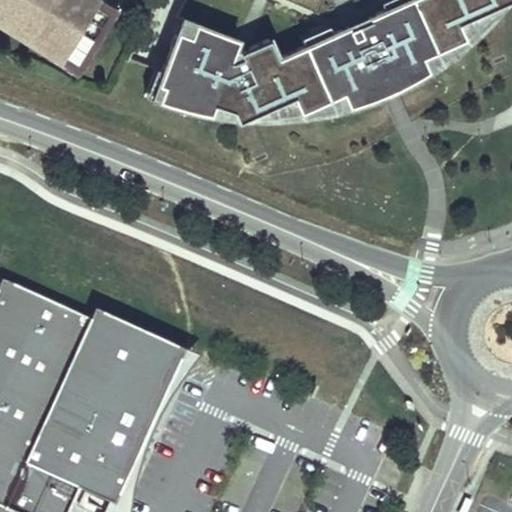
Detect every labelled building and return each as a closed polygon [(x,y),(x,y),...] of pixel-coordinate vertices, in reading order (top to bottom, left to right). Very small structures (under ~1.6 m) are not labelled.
[(0,0),(0,26),(47,56),(58,63),(61,58),(77,68),(83,58),(103,27),(109,17),(92,7),(95,2),(91,0),(0,0)] [(119,11),(102,0),(91,0),(95,2),(92,7),(109,17),(103,27),(107,30),(119,11)] [(324,0),(287,0),(319,14),(324,0)] [(404,0),(375,13),(377,15),(382,27),(376,30),(371,18),(359,23),(386,84),(393,81),(396,88),(400,85),(411,80),(421,75),(425,71),(427,70),(421,57),(463,38),(458,22),(485,10),(504,2),(507,0),(404,0)] [(474,35),(482,27),(488,20),(493,15),(500,6),(504,2),(485,10),(458,22),(463,38),(421,57),(427,70),(431,68),(439,63),(441,61),(446,58),(452,53),(456,50),(463,44),(474,35)] [(382,27),(377,15),(371,18),(376,30),(382,27)] [(190,36),(194,23),(182,18),(177,31),(190,36)] [(238,40),(194,23),(190,36),(177,31),(168,54),(157,84),(162,85),(157,100),(163,102),(166,103),(173,105),(180,107),(188,109),(195,111),(198,112),(202,112),(205,113),(209,114),(213,104),(232,111),(235,117),(237,121),(246,118),(292,97),(299,112),(341,93),(347,106),(355,104),(358,103),(367,100),(378,95),(382,94),(379,87),(386,84),(359,23),(348,29),(352,39),(345,42),(341,32),(340,29),(277,57),(268,39),(250,46),(253,53),(243,58),(242,56),(241,56),(231,61),(229,61),(238,40)] [(352,39),(348,29),(341,32),(345,42),(352,39)] [(253,53),(250,46),(239,51),(241,56),(242,56),(243,58),(253,53)] [(47,56),(45,61),(76,80),(88,61),(83,58),(77,68),(61,58),(58,63),(47,56)] [(396,88),(393,81),(379,87),(382,94),(389,91),(396,88)] [(162,85),(157,84),(152,97),(157,100),(162,85)] [(292,97),(246,118),(252,118),(258,118),(264,118),(273,118),(282,117),(297,116),(308,115),(323,112),(339,109),(347,106),(341,93),(299,112),(292,97)] [(235,117),(232,111),(213,104),(209,114),(225,116),(235,117)] [(1,277),(0,279),(0,504),(17,511),(64,511),(77,484),(104,496),(111,499),(115,491),(110,488),(172,352),(178,355),(183,346),(176,343),(176,345),(101,311),(101,309),(93,305),(88,316),(1,277)] [(123,511),(131,483),(136,464),(142,446),(150,427),(158,409),(164,399),(168,392),(180,376),(197,351),(183,346),(178,355),(172,352),(110,488),(115,491),(111,499),(104,496),(97,511),(123,511)]
